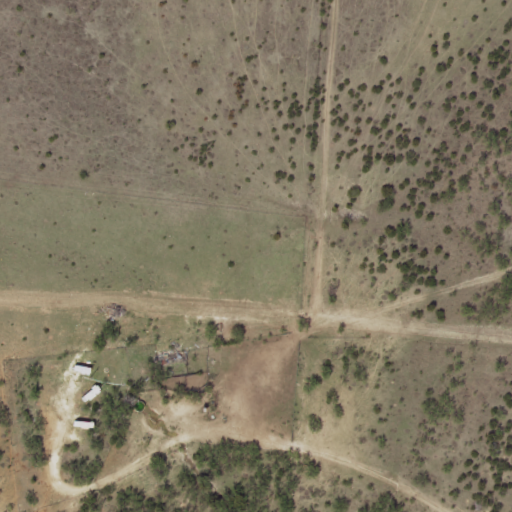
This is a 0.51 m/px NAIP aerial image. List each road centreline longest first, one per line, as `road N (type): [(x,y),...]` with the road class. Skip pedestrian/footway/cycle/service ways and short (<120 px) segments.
road 1 (residential): [(130,511),(198,434),(283,380),(328,322),(433,312),(511,285)]
road 2 (residential): [(328,322),(365,0)]
